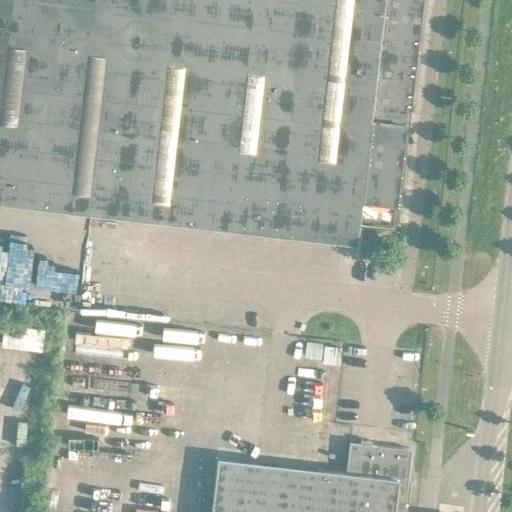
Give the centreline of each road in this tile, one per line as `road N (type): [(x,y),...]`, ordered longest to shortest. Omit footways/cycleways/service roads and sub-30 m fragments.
road 1 (unclassified): [(508,313),(364,313),(0,275)]
road 2 (secondary): [(508,313),(483,511)]
